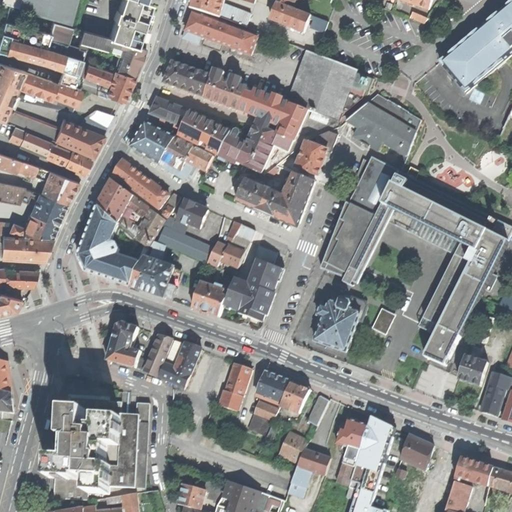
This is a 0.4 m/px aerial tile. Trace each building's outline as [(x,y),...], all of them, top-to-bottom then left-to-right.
[(3,0),(2,4),(20,9),(20,10),(70,24),(76,0),(3,0)] [(113,39),(137,46),(141,32),(144,24),(151,3),(145,1),(145,2),(138,0),(122,0),(122,3),(119,11),(117,11),(114,20),(116,21),(115,23),(110,38),(113,39)] [(193,0),(193,2),(191,9),(221,19),(225,6),(226,1),(226,0),(193,0)] [(400,0),(429,10),(431,0),(400,0)] [(511,1),(441,62),(441,63),(467,94),(475,88),(496,70),(506,62),(511,56),(511,1)] [(279,4),(272,22),(305,34),(311,16),(279,4)] [(249,22),(252,16),(225,6),(221,19),(247,29),(249,22)] [(223,45),(230,26),(220,22),(217,21),(193,12),(190,22),(186,32),(202,38),(223,45)] [(413,13),(411,18),(420,22),(422,17),(413,13)] [(252,16),(249,22),(263,27),(264,25),(265,21),(252,16)] [(326,33),(330,22),(316,16),(311,27),(326,33)] [(263,27),(249,22),(247,29),(261,34),(263,27)] [(83,60),(86,50),(79,48),(68,45),(73,28),(54,23),(51,35),(5,23),(1,37),(11,40),(51,50),(67,55),(83,60)] [(271,27),(264,25),(263,27),(261,34),(267,36),(269,30),(271,27)] [(252,56),(259,37),(230,26),(223,45),(252,56)] [(280,34),(269,30),(267,36),(278,40),(280,34)] [(80,42),(88,45),(110,51),(113,39),(110,38),(84,31),(80,42)] [(202,38),(186,32),(184,39),(199,45),(202,38)] [(311,35),(308,42),(319,46),(322,39),(311,35)] [(1,37),(0,40),(0,52),(7,54),(14,56),(44,63),(44,65),(52,67),(62,70),(61,75),(59,81),(81,89),(83,82),(84,78),(78,76),(83,61),(83,60),(67,55),(51,50),(11,40),(1,37)] [(113,39),(110,51),(120,54),(117,63),(139,70),(142,60),(147,49),(137,46),(113,39)] [(88,45),(80,42),(79,48),(86,50),(88,45)] [(307,51),(308,52),(311,46),(300,42),(298,48),(307,51)] [(316,55),(318,49),(311,46),(308,52),(316,55)] [(307,51),(287,103),(293,105),(296,107),(317,55),(316,55),(308,52),(307,51)] [(317,55),(296,107),(308,111),(313,113),(330,120),(335,122),(336,122),(337,119),(350,86),(355,73),(356,70),(317,55)] [(89,63),(83,61),(78,76),(84,78),(89,63)] [(18,86),(24,71),(0,63),(0,120),(2,121),(8,108),(18,86)] [(84,78),(110,87),(128,93),(132,84),(136,77),(115,70),(115,72),(89,63),(84,78)] [(139,70),(117,63),(115,70),(136,77),(139,70)] [(233,133),(192,113),(191,115),(185,128),(181,136),(201,146),(203,142),(211,146),(209,150),(239,165),(241,162),(263,173),(275,146),(280,136),(281,132),(293,105),(287,103),(283,102),(274,98),(255,91),(254,95),(247,93),(249,88),(241,86),(231,82),(228,82),(227,86),(224,85),(226,81),(223,80),(214,77),(174,63),(169,73),(165,84),(261,118),(258,123),(248,145),(232,137),(233,133)] [(216,70),(214,77),(223,80),(226,74),(216,70)] [(53,95),(57,83),(24,71),(18,86),(51,99),(53,95)] [(373,80),(355,73),(350,86),(361,91),(362,89),(367,91),(369,92),(373,80)] [(233,76),(231,82),(241,86),(243,79),(233,76)] [(77,105),(82,92),(57,83),(53,95),(77,105)] [(108,95),(124,101),(126,97),(128,93),(110,87),(109,91),(108,95)] [(409,112),(389,100),(388,101),(379,95),(374,100),(388,109),(420,128),(422,121),(409,113),(409,112)] [(155,106),(151,115),(183,127),(188,114),(189,111),(158,99),(155,106)] [(385,114),(388,109),(374,100),(368,105),(385,114)] [(296,107),(293,105),(281,132),(280,136),(275,146),(289,152),(294,141),(295,141),(297,138),(298,135),(308,111),(296,107)] [(385,114),(368,105),(347,121),(361,129),(356,137),(363,142),(362,143),(370,148),(371,147),(378,151),(383,143),(408,157),(417,134),(385,114)] [(8,108),(2,121),(16,127),(27,131),(55,141),(63,144),(68,133),(72,122),(64,119),(61,128),(15,110),(15,111),(8,108)] [(388,109),(385,114),(417,134),(420,128),(388,109)] [(80,125),(106,135),(113,116),(95,110),(82,119),(80,125)] [(330,120),(313,113),(310,118),(328,125),(330,120)] [(188,114),(183,127),(185,128),(191,115),(188,114)] [(80,125),(72,122),(68,133),(63,144),(94,157),(100,146),(101,144),(106,135),(105,135),(81,125),(80,125)] [(140,134),(131,148),(157,163),(183,179),(189,177),(194,168),(195,166),(207,172),(214,157),(146,123),(140,134)] [(27,131),(16,127),(10,140),(15,142),(18,143),(22,145),(26,133),(27,131)] [(319,137),(315,146),(328,151),(328,152),(332,154),(339,136),(329,132),(319,137)] [(52,143),(26,133),(22,145),(41,153),(40,154),(46,157),(52,143)] [(92,160),(52,143),(46,157),(85,173),(88,168),(92,160)] [(308,143),(298,168),(318,176),(328,152),(328,151),(315,146),(308,143)] [(290,162),(298,156),(294,152),(284,160),(290,162)] [(0,153),(0,166),(34,178),(35,176),(39,167),(0,153)] [(428,354),(427,357),(448,367),(462,339),(487,288),(492,290),(497,280),(493,277),(510,243),(509,242),(510,242),(511,237),(511,227),(498,220),(417,180),(407,175),(399,171),(372,157),(370,156),(364,159),(347,203),(335,235),(321,270),(343,277),(347,278),(345,282),(354,287),(356,283),(358,284),(389,223),(457,256),(425,319),(421,327),(437,335),(428,354)] [(290,162),(284,160),(276,167),(286,171),(290,162)] [(120,169),(115,177),(160,210),(170,196),(124,162),(120,169)] [(80,183),(39,167),(35,176),(47,181),(43,191),(42,194),(68,204),(70,201),(74,193),(80,183)] [(239,200),(237,203),(267,215),(294,227),(300,225),(316,183),(294,174),(285,196),(247,180),(239,200)] [(106,192),(99,205),(120,224),(123,217),(130,204),(134,197),(113,180),(106,192)] [(0,183),(0,199),(20,203),(21,200),(26,188),(0,183)] [(26,188),(21,200),(29,203),(31,197),(32,193),(33,191),(26,188)] [(11,232),(21,236),(23,236),(53,238),(61,221),(68,204),(42,194),(40,194),(39,196),(38,200),(26,228),(14,224),(11,232)] [(167,207),(169,208),(174,210),(181,199),(175,195),(167,207)] [(142,213),(147,206),(134,197),(130,204),(142,213)] [(198,206),(188,201),(179,222),(188,226),(189,224),(201,229),(209,211),(198,206)] [(87,272),(132,288),(138,272),(139,270),(142,264),(132,260),(119,256),(121,251),(118,245),(112,244),(120,224),(99,205),(90,230),(80,257),(87,272)] [(147,206),(142,213),(148,218),(152,210),(147,206)] [(169,208),(164,215),(169,219),(170,218),(174,210),(169,208)] [(135,238),(142,243),(149,249),(166,221),(152,210),(148,218),(139,232),(135,238)] [(132,225),(133,223),(123,217),(120,224),(128,231),(132,225)] [(166,228),(171,230),(175,220),(170,218),(169,219),(164,227),(166,228)] [(11,223),(0,222),(0,234),(5,235),(10,235),(11,232),(14,224),(11,223)] [(236,222),(230,238),(235,241),(236,237),(243,226),(236,222)] [(136,227),(132,225),(128,231),(135,238),(139,232),(137,230),(136,227)] [(243,226),(236,237),(251,244),(257,232),(248,228),(243,226)] [(160,242),(208,264),(216,250),(171,230),(166,228),(160,242)] [(5,235),(4,258),(44,260),(49,250),(53,238),(23,236),(21,236),(10,235),(5,235)] [(251,244),(236,237),(235,241),(231,247),(248,253),(251,244)] [(229,240),(228,239),(225,247),(229,249),(231,247),(235,241),(230,238),(229,240)] [(142,243),(132,260),(142,264),(145,259),(150,250),(149,249),(142,243)] [(155,249),(165,252),(167,247),(155,243),(153,248),(155,249)] [(222,261),(229,249),(225,247),(219,244),(216,250),(208,264),(218,268),(222,261)] [(279,253),(260,246),(255,259),(261,261),(274,266),(279,253)] [(229,249),(222,261),(241,270),(248,253),(231,247),(229,249)] [(153,253),(150,261),(161,264),(163,257),(154,253),(153,253)] [(165,300),(166,298),(176,270),(176,269),(161,264),(150,261),(145,259),(142,264),(139,270),(138,272),(132,288),(147,293),(165,300)] [(274,266),(261,261),(251,286),(236,280),(229,298),(226,305),(250,314),(265,320),(284,269),(274,266)] [(7,270),(6,286),(34,287),(37,279),(40,271),(7,270)] [(176,270),(166,298),(174,301),(184,273),(176,270)] [(195,310),(222,319),(226,305),(229,298),(225,296),(226,292),(202,284),(193,309),(195,310)] [(0,313),(14,311),(18,307),(22,299),(1,292),(1,293),(0,292),(0,313)] [(502,307),(511,310),(511,294),(508,293),(502,307)] [(324,318),(316,341),(331,347),(346,353),(358,321),(361,322),(368,308),(366,304),(366,303),(353,298),(352,303),(344,300),(342,301),(340,305),(331,302),(328,308),(322,306),(319,316),(324,318)] [(397,315),(383,308),(372,330),(387,337),(397,315)] [(492,322),(480,317),(475,332),(476,332),(487,337),(492,322)] [(129,340),(136,343),(140,329),(131,326),(124,323),(119,326),(113,345),(133,350),(134,347),(127,345),(129,340)] [(487,337),(476,332),(473,339),(485,343),(487,337)] [(154,353),(168,359),(175,342),(175,341),(168,338),(161,336),(161,337),(154,353)] [(485,343),(473,339),(469,350),(485,355),(488,345),(485,343)] [(187,346),(175,342),(168,359),(166,364),(177,369),(187,346)] [(133,350),(113,345),(109,361),(138,369),(138,368),(140,359),(142,353),(133,350)] [(195,347),(187,345),(187,346),(177,369),(166,364),(159,378),(177,385),(185,391),(202,350),(200,349),(195,347)] [(168,359),(154,353),(150,362),(145,361),(142,370),(159,378),(166,364),(168,359)] [(468,356),(460,380),(469,383),(482,387),(489,363),(481,360),(474,358),(468,356)] [(0,387),(12,391),(9,366),(9,361),(0,359),(0,387)] [(236,365),(227,393),(244,398),(253,371),(244,368),(236,365)] [(263,385),(258,397),(283,406),(292,382),(278,377),(267,373),(263,385)] [(508,390),(511,391),(511,387),(511,379),(510,378),(494,374),(482,412),(490,415),(499,418),(505,398),(508,390)] [(301,386),(292,382),(283,406),(282,407),(292,411),(292,410),(301,414),(312,391),(310,390),(301,386)] [(0,410),(7,412),(14,413),(13,402),(12,392),(0,388),(0,410)] [(240,411),(244,398),(227,393),(226,392),(222,404),(224,405),(223,407),(238,412),(240,411)] [(321,396),(310,422),(319,426),(330,400),(321,396)] [(71,409),(88,411),(86,427),(97,428),(98,417),(124,419),(125,403),(112,403),(98,402),(94,401),(73,400),(71,409)] [(261,402),(256,414),(275,422),(280,410),(261,402)] [(138,404),(137,419),(137,424),(140,424),(151,425),(152,405),(138,404)] [(65,437),(70,438),(69,448),(68,458),(52,457),(51,478),(57,479),(79,480),(80,476),(92,478),(91,489),(90,494),(111,495),(111,488),(136,489),(140,424),(137,424),(137,419),(124,419),(98,417),(97,428),(86,427),(88,411),(71,409),(66,409),(65,430),(65,432),(65,437)] [(275,423),(256,415),(250,430),(268,438),(268,437),(273,427),(275,423)] [(373,417),(370,427),(362,452),(357,469),(351,487),(346,499),(354,502),(350,511),(388,511),(389,511),(373,506),(396,433),(397,429),(386,424),(373,417)] [(352,418),(351,421),(350,420),(348,426),(344,425),(338,444),(350,448),(362,452),(370,427),(359,423),(360,420),(356,419),(352,418)] [(140,424),(136,489),(147,489),(151,425),(140,424)] [(278,429),(273,427),(268,437),(274,439),(278,429)] [(283,455),(301,463),(307,451),(311,442),(302,438),(292,434),(283,455)] [(402,461),(416,466),(427,471),(436,446),(424,441),(411,437),(411,438),(402,461)] [(357,469),(362,452),(350,448),(345,465),(347,465),(357,469)] [(301,463),(299,466),(313,471),(327,475),(333,460),(319,455),(307,451),(301,463)] [(464,459),(458,477),(462,478),(490,488),(495,469),(479,464),(464,459)] [(341,484),(351,487),(357,469),(347,465),(341,484)] [(298,469),(290,493),(304,498),(313,471),(299,466),(298,469)] [(413,473),(424,478),(427,471),(416,466),(413,473)] [(500,470),(495,469),(490,488),(511,492),(511,473),(509,473),(500,470)] [(406,480),(408,473),(399,470),(395,481),(404,485),(406,480)] [(405,494),(392,490),(388,500),(402,505),(414,509),(424,481),(411,477),(410,481),(405,494)] [(79,480),(57,479),(57,498),(90,501),(90,494),(91,489),(79,487),(79,480)] [(404,485),(395,481),(392,490),(405,494),(410,481),(406,480),(404,485)] [(255,511),(262,493),(232,483),(226,499),(223,498),(219,506),(218,509),(216,511),(255,511)] [(456,491),(455,490),(452,498),(451,498),(446,511),(464,511),(473,487),(461,483),(458,483),(456,491)] [(200,490),(200,489),(192,486),(191,487),(184,486),(182,494),(179,505),(202,511),(204,506),(206,498),(207,492),(200,490)] [(282,511),(286,502),(262,493),(255,511),(282,511)] [(138,494),(126,496),(126,502),(127,509),(131,508),(139,507),(138,494)] [(108,505),(126,502),(126,496),(108,498),(108,505)] [(211,508),(212,508),(214,500),(206,498),(204,506),(211,508)] [(444,511),(446,507),(440,504),(436,503),(433,511),(444,511)]
